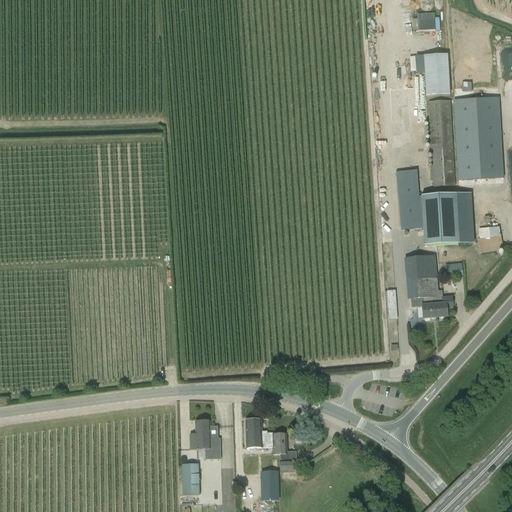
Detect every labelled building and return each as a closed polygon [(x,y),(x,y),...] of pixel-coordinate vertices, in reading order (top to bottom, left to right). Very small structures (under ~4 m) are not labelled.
[(447,56),(423,57),(426,98),(450,96),(447,56)] [(424,73),(423,65),(403,66),(403,74),(424,73)] [(453,101),(458,181),(504,179),(499,99),(453,101)] [(431,169),(433,188),(438,188),(455,187),(450,102),(428,103),(431,169)] [(400,231),(423,229),(424,249),(458,245),(454,195),(418,198),(416,170),(395,172),(400,231)] [(503,251),(501,237),(478,240),(480,254),(485,253),(502,251),(503,251)] [(435,258),(407,260),(411,300),(422,299),(438,298),(435,258)] [(465,267),(447,268),(448,277),(465,277),(465,267)] [(422,299),(411,300),(411,308),(422,308),(423,320),(446,318),(446,311),(452,310),(451,298),(441,299),(442,300),(438,301),(438,298),(422,299)] [(389,320),(395,320),(397,320),(396,311),(388,312),(389,320)] [(267,449),(267,434),(266,434),(266,432),(261,433),(260,421),(245,422),(246,450),(267,449)] [(195,435),(189,436),(190,451),(205,451),(205,461),(220,461),(220,440),(209,440),(209,423),(195,423),(195,435)] [(271,434),(267,434),(267,449),(273,449),(273,456),(279,456),(280,474),(296,474),(296,462),(290,462),(290,455),(286,455),(286,435),(271,436),(271,434)] [(245,458),(246,463),(239,463),(240,469),(259,469),(259,457),(245,458)] [(198,465),(182,466),(183,496),(199,496),(198,465)] [(279,501),(279,477),(279,473),(262,473),(262,491),(262,501),(279,501)]
